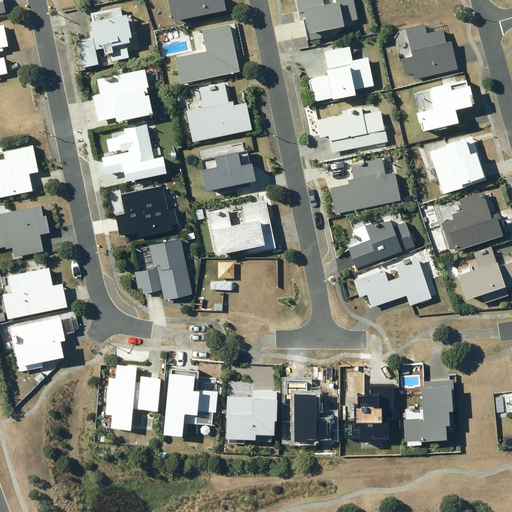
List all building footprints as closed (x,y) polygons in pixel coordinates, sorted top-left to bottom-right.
[(168,0),(173,19),(226,7),(224,0),(168,0)] [(297,0),(300,11),(309,9),(313,29),(348,22),(348,19),(360,17),(356,0),(337,0),(327,2),(326,0),(297,0)] [(91,19),(94,36),(78,39),(83,66),(99,63),(96,47),(105,45),(106,51),(111,51),(112,59),(128,56),(125,41),(130,40),(129,35),(131,35),(127,12),(122,13),(120,6),(91,12),(92,19),(91,19)] [(425,23),(406,27),(413,54),(402,57),(406,73),(413,71),(414,77),(458,67),(451,39),(446,40),(443,28),(427,32),(425,23)] [(204,29),(208,52),(178,58),(181,80),(236,69),(233,50),(231,50),(226,25),(204,29)] [(324,50),(329,73),(308,77),(313,101),(355,92),(355,88),(374,84),(368,55),(352,59),(349,45),(324,50)] [(97,78),(100,94),(93,95),(99,119),(116,116),(117,119),(153,111),(149,92),(148,93),(147,86),(149,85),(145,68),(142,69),(141,65),(123,69),(124,72),(97,78)] [(456,74),(405,86),(406,91),(409,90),(413,104),(407,106),(409,115),(411,115),(413,123),(449,115),(446,103),(465,98),(461,79),(458,79),(456,74)] [(200,104),(179,108),(186,139),(250,125),(244,94),(226,98),(222,81),(196,86),(200,104)] [(343,114),(316,119),(319,136),(328,134),(332,152),(387,140),(381,110),(363,114),(361,106),(342,110),(343,114)] [(96,148),(100,167),(113,165),(115,173),(159,164),(149,117),(122,123),(126,142),(96,148)] [(480,170),(464,124),(421,139),(437,186),(480,170)] [(0,188),(26,183),(22,165),(32,163),(27,139),(0,144),(0,188)] [(205,169),(209,190),(219,188),(220,191),(255,185),(254,179),(259,179),(256,162),(246,164),(243,149),(221,153),(223,165),(205,169)] [(351,183),(331,187),(335,210),(398,197),(393,173),(382,175),(382,173),(373,175),(369,160),(363,161),(363,160),(358,161),(359,162),(352,164),(356,184),(351,185),(351,183)] [(143,185),(146,205),(165,202),(162,182),(143,185)] [(455,217),(444,221),(449,234),(453,233),(459,248),(506,231),(500,215),(495,216),(485,189),(461,198),(465,208),(453,212),(455,217)] [(265,198),(207,210),(216,253),(247,246),(248,252),(275,247),(265,198)] [(9,212),(11,223),(0,225),(0,243),(6,242),(7,245),(13,243),(15,252),(40,248),(38,236),(32,237),(31,232),(47,229),(44,216),(41,217),(39,206),(9,212)] [(433,206),(421,210),(436,254),(447,250),(433,206)] [(371,238),(348,247),(356,267),(414,244),(405,221),(393,226),(390,219),(366,224),(371,238)] [(135,272),(139,288),(143,287),(144,292),(164,288),(166,299),(195,293),(183,237),(151,244),(157,267),(135,272)] [(467,260),(443,268),(451,293),(472,286),(475,294),(511,282),(511,260),(508,247),(492,252),(488,240),(463,248),(467,260)] [(396,263),(400,276),(388,280),(384,269),(354,279),(359,296),(367,293),(371,305),(406,294),(410,304),(432,297),(418,256),(396,263)] [(0,285),(0,305),(1,309),(62,296),(58,277),(45,280),(41,260),(0,269),(4,285),(0,285)] [(60,316),(11,326),(20,370),(42,365),(41,359),(63,355),(60,339),(64,338),(60,316)] [(115,349),(114,360),(147,362),(148,352),(115,349)] [(109,374),(110,377),(108,376),(105,413),(112,414),(111,427),(131,429),(131,423),(133,423),(134,414),(132,414),(132,407),(137,408),(137,407),(158,408),(161,376),(141,374),(140,381),(136,380),(137,364),(114,362),(114,365),(117,365),(116,372),(114,371),(111,371),(109,374)] [(171,363),(165,431),(184,433),(186,411),(200,412),(200,410),(219,411),(221,388),(204,386),(204,378),(198,377),(199,365),(171,363)] [(447,430),(443,372),(408,374),(411,409),(405,410),(407,433),(447,430)] [(257,395),(232,394),(230,436),(260,437),(260,432),(279,433),(279,418),(280,418),(281,396),(280,396),(280,388),(257,387),(257,395)]
